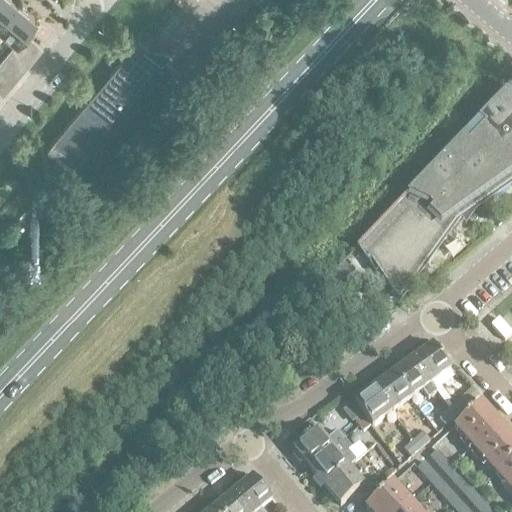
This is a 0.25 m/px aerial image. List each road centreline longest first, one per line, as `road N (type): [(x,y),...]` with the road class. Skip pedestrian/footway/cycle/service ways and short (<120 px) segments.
road 1 (primary): [(374,0),(0,394)]
road 2 (residential): [(247,444),(434,319)]
road 3 (residential): [(81,17),(0,115)]
